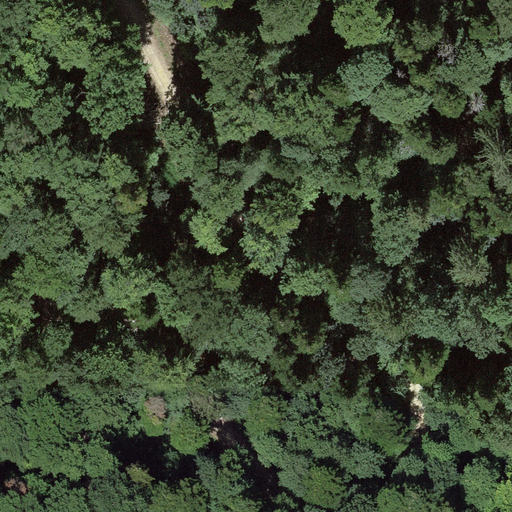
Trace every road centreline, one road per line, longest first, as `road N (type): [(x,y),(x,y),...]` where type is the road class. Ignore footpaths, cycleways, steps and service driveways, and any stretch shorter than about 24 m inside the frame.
road 1 (track): [(350,511),(410,458),(411,400),(400,367),(167,132),(123,0)]
road 2 (track): [(68,271),(170,364),(300,511)]
road 3 (track): [(99,511),(83,443),(68,271)]
